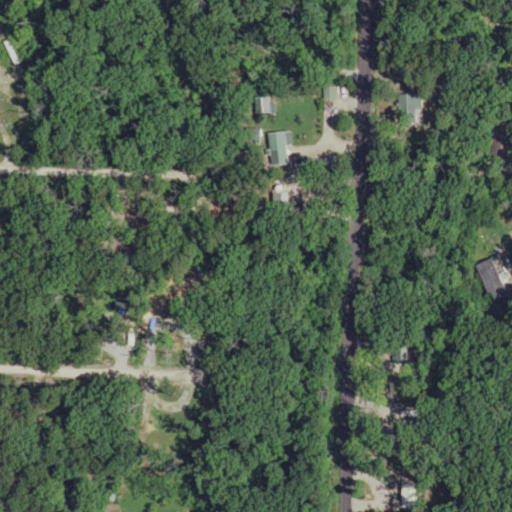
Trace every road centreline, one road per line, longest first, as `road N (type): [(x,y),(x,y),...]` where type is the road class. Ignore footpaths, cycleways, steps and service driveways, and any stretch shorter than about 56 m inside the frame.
road 1 (residential): [(346,511),(367,0)]
road 2 (residential): [(0,163),(259,168)]
road 3 (residential): [(211,372),(0,364)]
